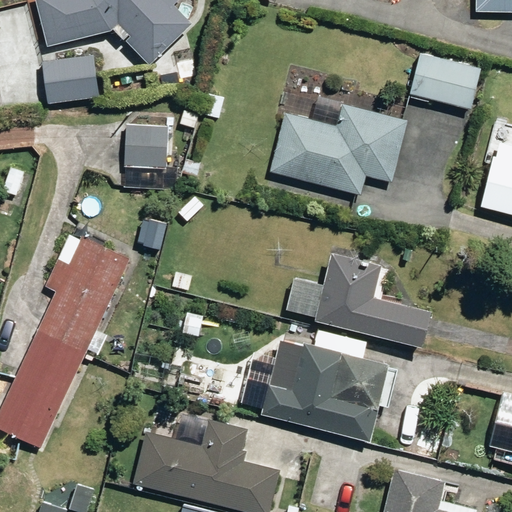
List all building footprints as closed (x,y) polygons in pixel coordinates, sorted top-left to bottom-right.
[(111,31),(146,67),(188,25),(170,7),(176,0),(32,0),(45,48),(111,31)] [(511,0),(472,0),(472,13),(511,13),(511,0)] [(406,91),(467,104),(476,62),(415,49),(406,91)] [(39,63),(42,98),(93,93),(89,58),(39,63)] [(208,112),(219,116),(223,102),(211,99),(208,112)] [(267,170),(357,192),(362,172),(389,178),(404,117),(339,101),(333,123),(282,110),(267,170)] [(122,183),(176,186),(177,164),(163,164),(165,121),(123,120),(121,162),(123,162),(122,183)] [(476,201),(511,210),(511,142),(496,139),(493,153),(489,151),(476,201)] [(1,189),(18,193),(24,167),(7,163),(1,189)] [(175,209),(184,219),(201,203),(191,193),(175,209)] [(53,287),(35,328),(82,350),(126,255),(78,233),(77,237),(66,233),(44,283),(53,287)] [(320,325),(427,351),(436,315),(378,300),(386,268),(336,256),(320,325)] [(173,289),(190,293),(193,278),(176,274),(173,289)] [(204,314),(186,310),(181,334),(200,338),(204,314)] [(82,350),(35,328),(0,402),(0,427),(38,445),(82,350)] [(375,445),(394,367),(307,346),(295,394),(270,387),(263,417),(375,445)] [(177,387),(204,393),(207,381),(181,374),(177,387)] [(218,376),(220,395),(238,394),(236,375),(218,376)] [(130,481),(257,511),(264,511),(276,467),(239,458),(242,447),(238,446),(243,425),(205,416),(198,441),(143,428),(130,481)] [(470,511),(472,505),(434,496),(439,477),(390,465),(379,511),(470,511)] [(62,470),(66,478),(74,474),(70,466),(62,470)] [(107,481),(122,484),(124,473),(109,470),(107,481)] [(65,506),(87,511),(91,511),(98,487),(72,480),(65,506)] [(33,511),(60,511),(62,506),(38,499),(33,511)] [(227,511),(178,500),(175,511),(227,511)]
